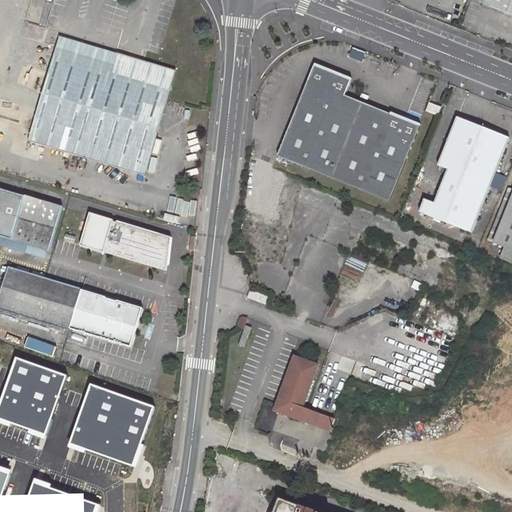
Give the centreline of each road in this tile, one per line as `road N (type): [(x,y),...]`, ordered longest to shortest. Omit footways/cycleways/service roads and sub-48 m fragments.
road 1 (tertiary): [(233,101),(179,511)]
road 2 (track): [(416,511),(228,443)]
road 3 (tertiary): [(511,81),(344,14)]
road 4 (tertiary): [(233,101),(295,39),(344,14)]
